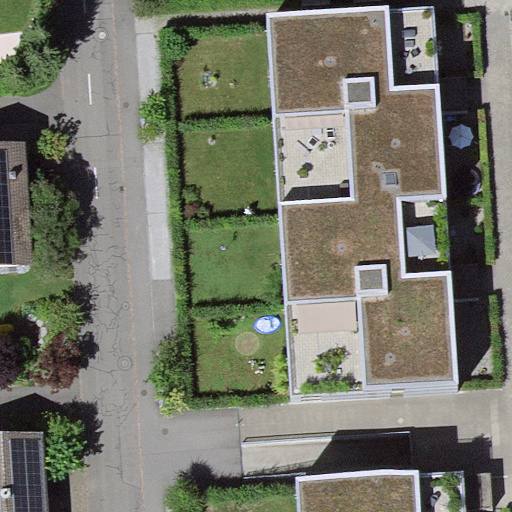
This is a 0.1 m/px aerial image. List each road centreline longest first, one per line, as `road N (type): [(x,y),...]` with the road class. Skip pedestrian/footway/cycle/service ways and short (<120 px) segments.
road 1 (residential): [(86,0),(121,511)]
road 2 (unknown): [(117,450),(511,427)]
